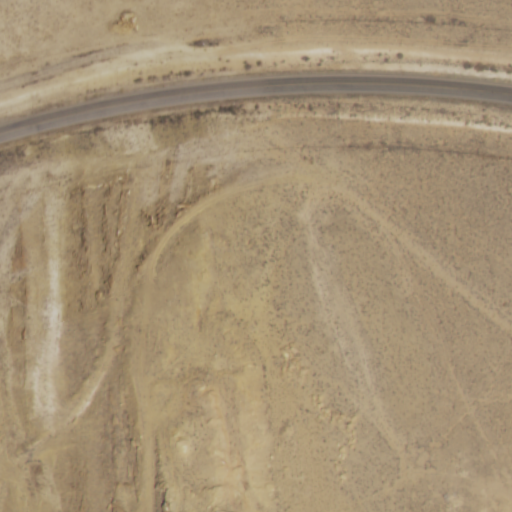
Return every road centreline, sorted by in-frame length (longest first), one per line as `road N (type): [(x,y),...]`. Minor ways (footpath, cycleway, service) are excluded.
road 1 (primary): [(0,133),(391,85),(511,97)]
road 2 (track): [(511,509),(458,463),(320,192)]
road 3 (track): [(320,192),(233,184),(141,196),(21,228),(0,242)]
road 4 (residential): [(320,192),(511,325)]
